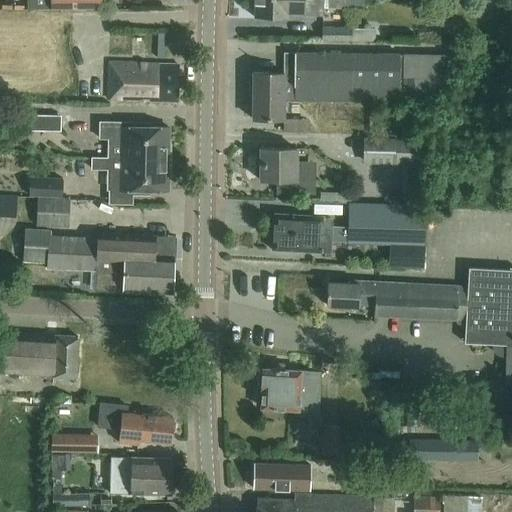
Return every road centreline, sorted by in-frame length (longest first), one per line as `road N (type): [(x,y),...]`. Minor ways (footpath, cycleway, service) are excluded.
road 1 (tertiary): [(201,318),(210,0)]
road 2 (residential): [(201,318),(0,308)]
road 3 (tertiary): [(215,511),(201,318)]
